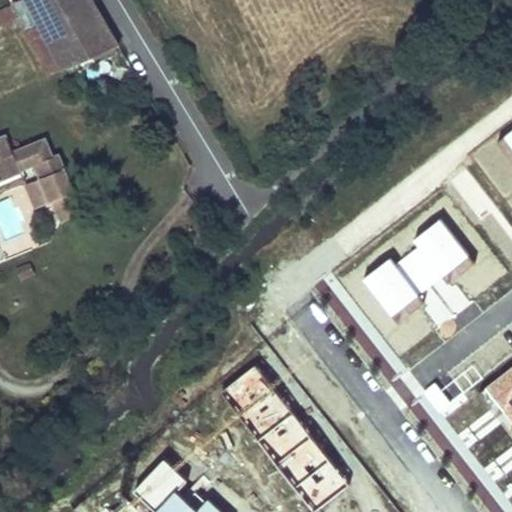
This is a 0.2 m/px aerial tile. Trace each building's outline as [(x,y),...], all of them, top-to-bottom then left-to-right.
[(65,73),(57,58),(26,0),(16,0),(18,3),(12,6),(14,8),(20,19),(43,63),(53,79),(65,73)] [(119,48),(113,37),(89,0),(26,0),(57,58),(65,73),(119,48)] [(0,30),(16,22),(20,19),(14,8),(0,14),(0,30)] [(6,137),(0,139),(0,182),(22,173),(13,154),(6,137)] [(13,154),(22,173),(38,166),(54,202),(63,223),(82,214),(73,193),(75,193),(59,155),(53,158),(45,140),(13,154)] [(26,183),(37,209),(54,202),(38,166),(22,173),(26,183)] [(0,182),(0,194),(26,183),(22,173),(0,182)]
